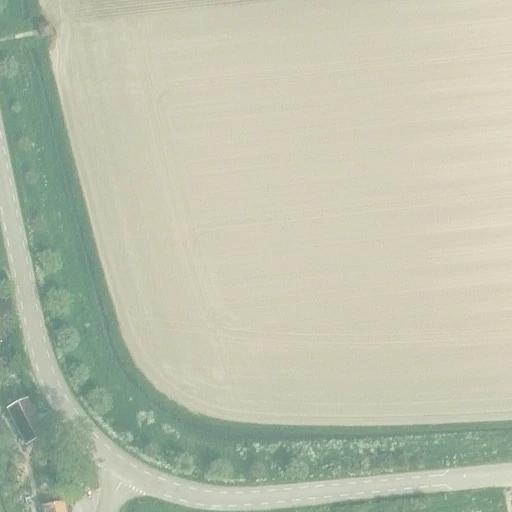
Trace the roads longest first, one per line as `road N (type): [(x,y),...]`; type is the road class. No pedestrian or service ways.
road 1 (unclassified): [(125,472),(203,498),(244,499),(511,474)]
road 2 (unclassified): [(125,472),(74,428),(50,386),(0,165)]
